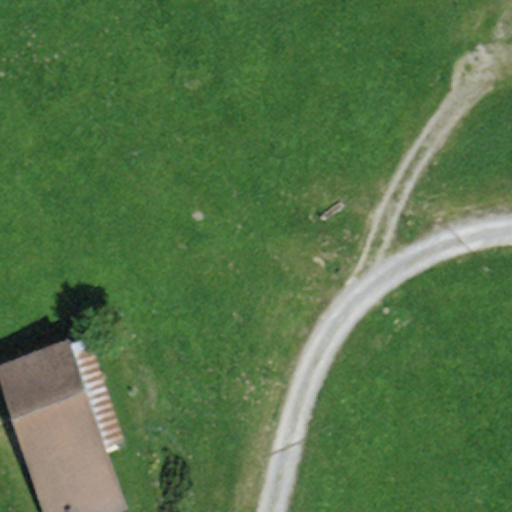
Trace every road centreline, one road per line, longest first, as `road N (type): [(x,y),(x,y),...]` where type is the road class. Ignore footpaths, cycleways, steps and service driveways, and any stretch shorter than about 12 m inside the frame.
road 1 (track): [(280,511),(315,363),(349,313),(407,258),(511,233)]
road 2 (track): [(372,292),(392,202),(481,68),(501,52)]
